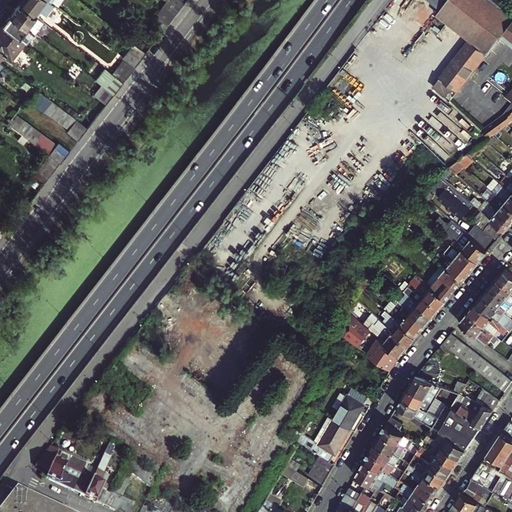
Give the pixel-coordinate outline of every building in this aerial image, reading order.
[(39,9),(46,0),(23,0),(22,2),(36,14),(39,9)] [(46,0),(39,9),(47,16),(56,4),(50,0),(46,0)] [(167,0),(161,9),(173,18),(184,4),(179,0),(167,0)] [(505,32),(511,21),(511,12),(496,0),(432,0),(442,7),(437,14),(488,53),(505,32)] [(39,28),(44,21),(36,14),(22,2),(21,2),(12,14),(35,33),(39,28)] [(169,24),(173,18),(161,9),(157,14),(169,24)] [(36,33),(35,33),(12,14),(4,25),(26,42),(28,43),(36,33)] [(164,30),(169,24),(157,14),(152,20),(164,30)] [(511,21),(505,32),(511,37),(511,102),(503,114),(483,129),(490,138),(507,126),(511,122),(511,21)] [(8,54),(13,58),(26,42),(4,25),(0,29),(0,60),(5,54),(7,55),(8,54)] [(444,95),(450,100),(486,53),(469,40),(434,87),(444,95)] [(124,58),(136,67),(146,53),(133,43),(123,57),(124,58)] [(112,74),(123,83),(136,67),(124,58),(112,74)] [(102,85),(114,94),(123,83),(112,74),(104,68),(95,79),(102,85)] [(95,95),(107,104),(114,94),(102,85),(95,95)] [(33,102),(43,110),(50,100),(40,92),(33,102)] [(450,100),(444,95),(435,107),(441,112),(450,100)] [(43,110),(48,114),(55,104),(50,100),(43,110)] [(48,114),(53,117),(60,108),(55,104),(48,114)] [(53,117),(58,121),(65,112),(60,108),(53,117)] [(9,123),(14,128),(22,117),(17,112),(9,123)] [(58,121),(63,125),(71,116),(65,112),(58,121)] [(69,130),(72,126),(77,120),(71,116),(63,125),(69,130)] [(14,128),(19,131),(27,120),(22,117),(14,128)] [(19,131),(24,135),(32,124),(27,120),(19,131)] [(83,134),(87,129),(77,120),(72,126),(83,134)] [(24,135),(29,139),(37,128),(32,124),(24,135)] [(79,140),(83,134),(72,126),(69,130),(68,132),(79,140)] [(29,139),(34,143),(42,132),(37,128),(29,139)] [(34,143),(39,147),(47,136),(42,132),(34,143)] [(39,147),(44,150),(52,140),(47,136),(39,147)] [(50,155),(55,149),(58,144),(52,140),(44,150),(48,153),(50,155)] [(65,157),(70,151),(59,143),(58,144),(55,149),(65,157)] [(61,163),(65,157),(55,149),(50,155),(60,162),(61,163)] [(37,168),(49,177),(60,162),(50,155),(48,153),(37,168)] [(456,173),(474,162),(469,155),(451,166),(456,173)] [(45,183),(49,177),(37,168),(32,173),(45,183)] [(475,204),(450,185),(440,198),(464,218),(475,204)] [(511,191),(509,189),(504,195),(502,193),(500,196),(511,205),(511,191)] [(434,196),(428,192),(425,197),(430,201),(434,196)] [(489,201),(494,205),(511,220),(511,205),(500,196),(498,194),(493,200),(491,198),(489,201)] [(48,227),(59,236),(79,210),(68,201),(48,227)] [(511,222),(511,220),(494,205),(490,211),(481,203),(478,206),(494,219),(506,230),(511,222)] [(400,226),(405,230),(420,210),(415,206),(400,226)] [(489,250),(469,233),(452,220),(449,224),(440,217),(435,223),(456,240),(480,260),(489,250)] [(506,230),(494,219),(485,230),(497,240),(506,230)] [(477,223),(469,233),(489,250),(497,240),(485,230),(477,223)] [(464,280),(480,260),(456,240),(452,244),(461,252),(455,259),(450,254),(443,262),(445,263),(464,280)] [(445,263),(429,283),(448,299),(464,280),(445,263)] [(511,274),(505,269),(498,278),(511,289),(511,274)] [(426,295),(441,307),(448,299),(429,283),(426,281),(424,284),(416,278),(412,283),(426,295)] [(511,289),(498,278),(491,286),(511,302),(511,289)] [(511,302),(491,286),(485,294),(511,316),(511,302)] [(435,316),(441,307),(426,295),(424,298),(415,290),(411,296),(435,316)] [(435,316),(411,296),(408,299),(403,294),(398,300),(401,302),(427,324),(435,316)] [(511,316),(485,294),(478,302),(505,325),(508,321),(511,324),(511,316)] [(427,324),(401,302),(391,313),(418,336),(427,324)] [(505,325),(478,302),(470,312),(496,334),(500,329),(506,334),(510,329),(505,325)] [(418,336),(391,313),(389,311),(382,320),(411,344),(418,336)] [(364,324),(350,312),(341,334),(393,367),(395,363),(401,355),(386,342),(364,324)] [(470,312),(461,322),(488,344),(492,339),(496,342),(500,338),(496,334),(470,312)] [(411,344),(382,320),(373,313),(369,318),(385,331),(384,332),(389,337),(386,342),(401,355),(411,344)] [(444,343),(506,392),(511,383),(511,379),(452,333),(444,343)] [(215,342),(203,359),(219,369),(230,352),(215,342)] [(410,388),(427,398),(431,401),(433,402),(436,396),(441,385),(417,376),(410,388)] [(441,385),(462,393),(467,385),(445,376),(441,385)] [(334,419),(351,429),(365,405),(365,404),(369,396),(354,387),(334,419)] [(410,388),(404,396),(422,407),(427,398),(410,388)] [(452,407),(482,426),(492,412),(500,400),(483,389),(476,401),(471,409),(462,403),(466,397),(461,393),(453,405),(452,407)] [(404,396),(399,405),(433,427),(434,428),(440,418),(429,411),(427,410),(422,407),(404,396)] [(467,449),(482,426),(452,407),(453,405),(436,396),(433,402),(429,411),(440,418),(434,428),(438,430),(444,435),(467,449)] [(78,422),(81,419),(76,414),(73,418),(78,422)] [(329,416),(315,441),(305,435),(300,443),(325,458),(331,461),(336,453),(336,454),(351,429),(334,419),(329,416)] [(404,424),(392,416),(388,423),(400,430),(404,424)] [(511,420),(489,452),(505,462),(511,451),(511,420)] [(400,430),(388,423),(383,433),(401,443),(407,434),(400,430)] [(427,437),(432,440),(438,430),(434,428),(433,427),(427,437)] [(383,433),(377,442),(402,456),(407,447),(401,443),(383,433)] [(105,455),(105,454),(109,446),(111,442),(102,435),(95,450),(105,455)] [(444,435),(439,444),(461,458),(467,449),(444,435)] [(434,446),(430,452),(455,467),(461,458),(439,444),(432,440),(427,437),(426,439),(434,446)] [(377,442),(372,451),(390,462),(396,465),(402,456),(377,442)] [(417,444),(413,450),(418,452),(421,446),(417,444)] [(111,457),(113,449),(109,446),(105,454),(111,457)] [(455,467),(430,452),(421,446),(418,452),(416,455),(420,458),(422,454),(433,461),(431,465),(449,476),(455,467)] [(46,478),(74,491),(83,470),(86,463),(59,451),(46,478)] [(367,460),(385,471),(390,462),(372,451),(370,454),(367,460)] [(489,452),(484,459),(498,467),(506,473),(511,475),(511,451),(505,462),(489,452)] [(85,496),(104,505),(109,494),(102,490),(108,478),(104,476),(105,474),(103,473),(111,457),(105,454),(105,455),(93,479),(85,496)] [(130,479),(132,473),(137,477),(143,466),(128,454),(119,474),(130,479)] [(420,458),(416,455),(412,462),(410,465),(415,468),(421,458),(420,458)] [(302,465),(292,458),(288,465),(299,471),(302,465)] [(336,464),(331,461),(325,458),(322,464),(332,471),(336,464)] [(484,459),(472,478),(486,486),(498,467),(484,459)] [(358,475),(369,482),(378,487),(381,489),(386,480),(390,483),(390,482),(396,486),(397,485),(405,491),(406,489),(409,485),(404,482),(401,480),(396,477),(385,471),(367,460),(358,475)] [(426,462),(420,471),(443,486),(449,476),(431,465),(426,462)] [(332,471),(322,464),(318,471),(328,477),(332,471)] [(310,478),(299,471),(288,465),(285,471),(307,484),(310,478)] [(143,466),(137,477),(142,481),(147,469),(143,466)] [(401,468),(396,477),(401,480),(405,473),(406,471),(401,468)] [(147,469),(142,481),(146,484),(152,473),(147,469)] [(74,491),(85,496),(93,479),(87,476),(89,472),(83,470),(74,491)] [(423,478),(420,482),(437,493),(443,486),(420,471),(418,470),(416,473),(423,478)] [(328,477),(318,471),(314,477),(324,484),(328,477)] [(146,484),(151,488),(157,476),(152,473),(146,484)] [(415,490),(432,501),(434,498),(437,493),(420,482),(405,473),(401,480),(404,482),(407,478),(418,486),(415,490)] [(511,475),(506,473),(495,491),(511,501),(511,475)] [(119,474),(116,479),(127,485),(130,479),(119,474)] [(462,492),(495,511),(511,511),(511,501),(495,491),(486,486),(472,478),(462,492)] [(116,479),(113,485),(124,491),(127,485),(116,479)] [(369,482),(367,486),(376,491),(378,487),(369,482)] [(116,494),(121,497),(124,491),(113,485),(110,492),(116,494)] [(413,493),(410,497),(427,509),(432,501),(415,490),(409,485),(406,489),(413,493)] [(376,491),(370,500),(375,503),(379,497),(383,499),(387,493),(381,489),(378,487),(376,491)] [(351,492),(348,491),(344,498),(356,505),(360,497),(364,491),(361,489),(358,493),(352,490),(351,492)] [(58,511),(14,491),(0,509),(0,511),(58,511)] [(110,508),(116,494),(110,492),(109,494),(104,505),(110,508)] [(495,511),(462,492),(456,501),(470,509),(474,511),(495,511)] [(409,500),(405,505),(414,511),(424,511),(427,509),(410,497),(404,493),(403,496),(409,500)] [(121,497),(116,494),(110,508),(116,511),(122,497),(121,497)] [(271,495),(266,503),(278,510),(283,501),(271,495)] [(122,511),(128,500),(122,497),(116,511),(118,511),(122,511)] [(363,511),(369,502),(360,497),(356,505),(351,511),(363,511)] [(344,498),(335,511),(351,511),(356,505),(344,498)] [(122,511),(131,511),(135,503),(128,500),(122,511)] [(456,501),(450,510),(453,511),(468,511),(470,509),(456,501)] [(369,502),(363,511),(372,511),(368,509),(372,503),(369,502)] [(398,511),(403,504),(403,503),(401,502),(396,511),(390,507),(387,511),(386,511),(398,511)] [(260,511),(279,511),(277,511),(278,510),(266,503),(260,511)]
